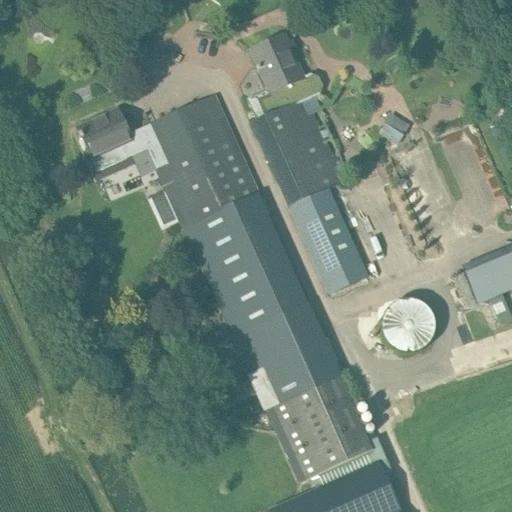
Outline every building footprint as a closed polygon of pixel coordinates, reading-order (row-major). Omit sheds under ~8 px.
[(288,208),(327,295),(368,277),(328,189),(350,179),(319,111),(308,115),(303,103),(318,97),(321,88),(318,80),(310,76),(303,79),(284,36),(249,51),(267,91),(245,101),(255,122),(251,124),(289,207),(288,208)] [(116,111),(76,129),(96,172),(147,150),(232,339),(299,487),(310,482),(369,455),(373,453),(372,451),(353,408),(212,97),(139,131),(140,134),(129,139),(116,111)] [(500,125),(489,130),(503,160),(506,167),(511,164),(511,112),(498,119),(500,125)] [(511,247),(461,269),(476,306),(511,290),(511,247)] [(433,329),(433,328),(433,323),(431,319),(427,312),(423,308),(419,306),(413,303),(409,303),(405,303),(399,304),(394,306),(391,309),(387,313),(385,317),(382,326),(382,331),(383,337),(385,341),(388,345),(392,348),(397,352),(406,354),(412,354),(416,353),(421,351),(425,348),(429,343),(431,339),(432,335),(433,329)] [(315,492),(270,511),(397,511),(375,464),(374,466),(369,455),(310,482),(315,492)]
